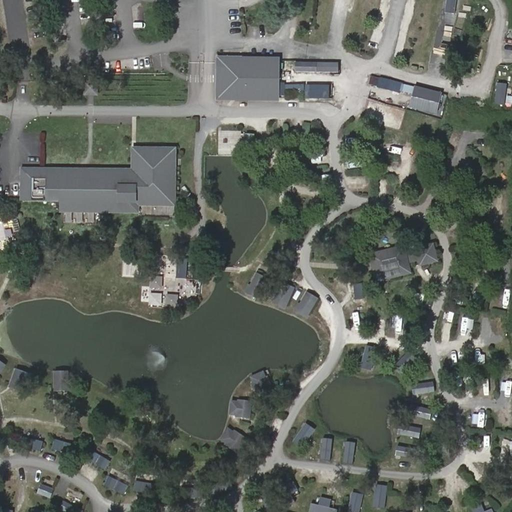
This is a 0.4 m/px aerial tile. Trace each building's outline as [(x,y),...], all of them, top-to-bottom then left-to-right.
[(217,101),(280,101),(280,57),(217,57),(217,101)] [(378,86),(379,77),(369,76),(368,85),(378,86)] [(92,96),(99,96),(99,82),(85,81),(85,95),(92,96)] [(303,87),(303,98),(316,98),(316,87),(303,87)] [(440,93),(415,87),(409,107),(434,114),(440,93)] [(368,101),(364,118),(383,123),(385,114),(391,116),(389,124),(399,127),(402,114),(387,110),(388,106),(368,101)] [(22,201),(61,201),(61,214),(175,215),(176,150),(133,149),(133,171),(22,170),(22,201)] [(438,262),(434,244),(416,248),(417,253),(419,261),(420,266),(438,262)] [(406,245),(368,254),(371,266),(375,282),(412,273),(410,263),(408,255),(406,245)] [(414,254),(408,255),(410,263),(417,262),(419,261),(417,253),(414,254)] [(269,279),(256,272),(245,292),(257,299),(269,279)] [(287,310),(296,288),(282,282),(273,304),(287,310)] [(360,283),(353,284),(354,298),(362,298),(360,283)] [(308,320),(319,299),(305,292),(294,312),(308,320)] [(374,316),(372,323),(383,325),(384,318),(374,316)] [(345,348),(343,360),(355,362),(356,349),(345,348)] [(402,375),(415,358),(407,352),(394,368),(402,375)] [(29,373),(16,368),(10,386),(23,390),(29,373)] [(248,374),(254,394),(270,390),(265,370),(248,374)] [(69,372),(55,372),(54,391),(69,391),(69,372)] [(414,395),(434,394),(434,383),(413,384),(414,395)] [(251,418),(253,401),(239,399),(238,401),(232,401),(230,415),(237,415),(237,417),(251,418)] [(432,410),(410,404),(407,415),(428,421),(432,410)] [(403,425),(401,434),(419,437),(421,428),(403,425)] [(237,453),(247,438),(235,430),(234,432),(228,428),(220,440),(226,443),(225,445),(237,453)] [(44,439),(24,436),(22,445),(43,448),(44,439)] [(491,450),(492,437),(480,436),(479,449),(491,450)] [(332,462),(335,441),(324,440),(321,461),(332,462)] [(76,449),(55,441),(51,450),(72,458),(76,449)] [(356,443),(346,443),(344,463),(354,464),(356,443)] [(417,450),(400,446),(398,454),(415,458),(417,450)] [(110,460),(92,449),(87,457),(104,468),(110,460)] [(127,482),(109,471),(105,479),(122,490),(127,482)] [(136,476),(133,484),(154,492),(157,483),(136,476)] [(211,495),(231,487),(228,479),(208,488),(211,495)] [(294,503),(295,484),(285,483),(284,502),(294,503)] [(40,484),(37,493),(57,500),(60,491),(40,484)] [(180,497),(204,494),(203,485),(179,488),(180,497)] [(328,506),(337,507),(339,487),(330,487),(328,506)] [(315,490),(305,489),(304,508),(314,508),(315,490)] [(387,489),(377,489),(376,507),(386,507),(387,489)] [(428,508),(429,492),(419,491),(418,508),(428,508)] [(268,493),(260,499),(268,511),(271,511),(278,508),(268,493)] [(361,511),(362,495),(352,495),(351,511),(361,511)] [(487,511),(482,502),(473,507),(476,511),(487,511)] [(88,511),(89,511),(71,503),(66,511),(88,511)]
